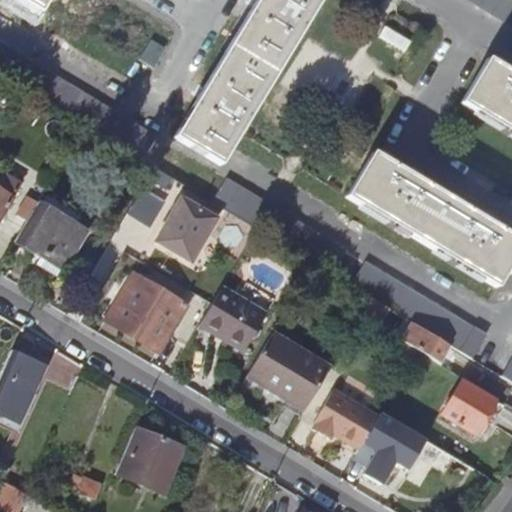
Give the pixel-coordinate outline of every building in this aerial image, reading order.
[(13,0),(38,15),(47,0),(13,0)] [(173,138),(220,167),(232,148),(240,135),(320,0),(257,0),(224,55),(204,87),(202,91),(199,96),(174,137),(173,138)] [(511,0),(470,0),(511,25),(511,0)] [(165,49),(150,40),(138,60),(152,69),(158,59),(165,49)] [(0,43),(0,77),(142,164),(156,138),(0,43)] [(511,76),(487,61),(462,104),(511,134),(511,76)] [(386,163),(372,155),(347,199),(495,287),(511,258),(511,238),(484,222),(409,177),(386,163)] [(0,224),(24,184),(7,173),(0,184),(0,224)] [(48,186),(54,176),(49,173),(43,183),(48,186)] [(211,204),(258,232),(316,267),(333,277),(348,253),(225,180),(211,204)] [(169,206),(146,192),(130,219),(152,233),(169,206)] [(40,201),(16,240),(62,267),(86,229),(40,201)] [(215,224),(181,204),(155,247),(189,267),(215,224)] [(350,286),(472,361),(486,337),(363,264),(350,286)] [(186,311),(132,279),(105,322),(156,353),(167,335),(170,337),(186,311)] [(225,284),(215,301),(203,321),(249,349),(271,313),(225,284)] [(313,318),(324,324),(339,299),(329,292),(313,318)] [(382,309),(371,302),(360,321),(370,327),(382,309)] [(446,348),(410,326),(399,345),(419,357),(429,363),(434,366),(446,348)] [(272,335),(247,377),(304,411),(329,370),(272,335)] [(12,350),(0,377),(0,408),(22,418),(48,361),(28,353),(27,356),(12,350)] [(429,363),(419,357),(412,367),(423,373),(429,363)] [(511,385),(511,357),(500,378),(511,385)] [(498,395),(506,400),(511,391),(487,376),(482,386),(498,395)] [(493,404),(477,395),(461,385),(440,421),(471,440),(480,425),(493,404)] [(360,452),(374,427),(378,420),(334,392),(315,423),(317,425),(313,431),(329,442),(334,436),(360,452)] [(501,409),(493,404),(480,425),(488,430),(501,409)] [(379,487),(391,467),(407,476),(428,442),(381,414),(378,420),(374,427),(382,432),(377,439),(384,443),(363,477),(379,487)] [(136,426),(115,472),(163,494),(183,448),(136,426)] [(69,487),(95,498),(101,484),(75,473),(69,487)] [(6,481),(0,490),(0,493),(17,503),(22,491),(6,481)]
